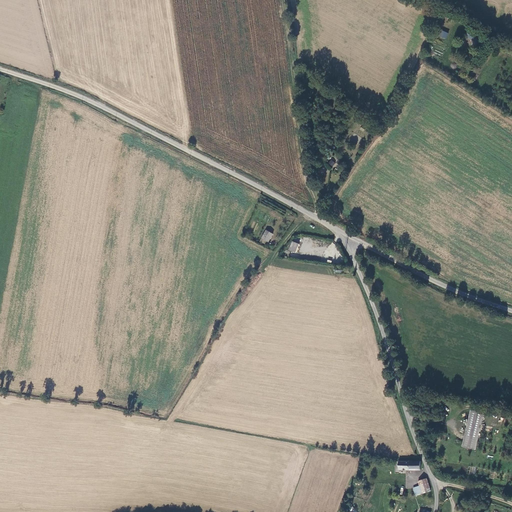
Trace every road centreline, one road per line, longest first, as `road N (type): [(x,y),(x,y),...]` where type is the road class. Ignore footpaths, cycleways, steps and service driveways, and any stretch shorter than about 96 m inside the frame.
road 1 (unclassified): [(346,235),(72,92),(0,69)]
road 2 (unclassified): [(346,235),(435,482),(435,511)]
road 3 (track): [(317,219),(291,108),(280,0)]
road 4 (unclassified): [(511,310),(346,235)]
